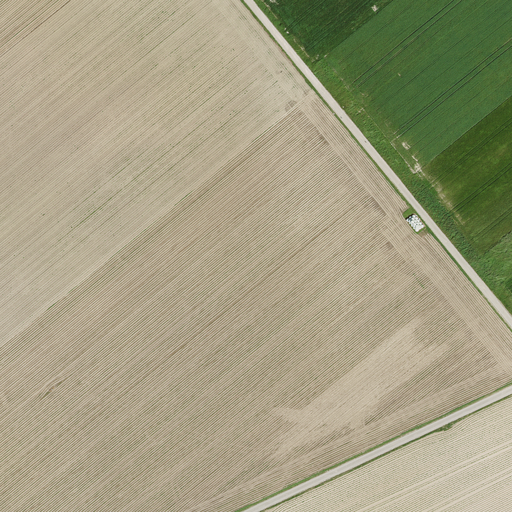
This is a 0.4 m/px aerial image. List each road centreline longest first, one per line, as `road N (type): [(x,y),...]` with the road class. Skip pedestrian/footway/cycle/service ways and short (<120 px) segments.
road 1 (track): [(248,0),(511,321)]
road 2 (track): [(249,511),(511,387)]
